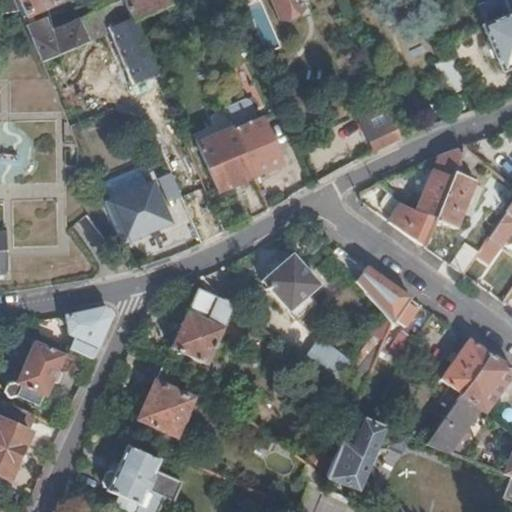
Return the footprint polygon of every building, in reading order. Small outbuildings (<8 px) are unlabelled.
[(0,0),(0,16),(20,15),(13,0),(0,0)] [(13,0),(20,15),(22,18),(57,2),(56,0),(13,0)] [(132,23),(122,0),(102,0),(90,5),(94,14),(49,34),(44,20),(26,28),(42,65),(113,34),(140,97),(160,88),(132,23)] [(164,0),(122,0),(132,23),(168,9),(164,0)] [(177,0),(164,0),(168,9),(179,4),(177,0)] [(298,4),(309,0),(270,0),(279,21),(301,12),(298,4)] [(501,74),(511,69),(511,20),(509,14),(479,25),(501,74)] [(456,118),(474,111),(450,58),(434,64),(456,118)] [(223,65),(208,70),(219,96),(233,89),(223,65)] [(225,110),(229,117),(243,110),(248,125),(259,121),(252,104),(250,102),(247,101),(244,101),(225,110)] [(372,154),(399,141),(383,105),(357,116),(372,154)] [(243,110),(229,117),(233,129),(254,179),(281,168),(262,119),(259,121),(248,125),(243,110)] [(254,179),(233,129),(197,145),(217,194),(254,179)] [(458,159),(463,146),(436,158),(414,211),(434,220),(455,167),(458,159)] [(463,146),(458,159),(473,169),(476,165),(463,146)] [(455,167),(434,220),(454,229),(474,181),(459,174),(461,169),(455,167)] [(170,175),(154,181),(165,205),(180,198),(170,175)] [(408,192),(390,178),(376,185),(388,193),(400,203),(408,192)] [(154,181),(104,203),(123,248),(174,226),(165,205),(154,181)] [(391,217),(400,203),(388,193),(381,203),(381,210),(391,217)] [(422,248),(434,220),(414,211),(400,203),(391,217),(389,224),(422,248)] [(511,219),(507,212),(480,250),(492,259),(511,232),(511,219)] [(463,243),(448,265),(462,275),(478,253),(463,243)] [(318,286),(292,256),(260,283),(297,323),(316,306),(308,296),(318,286)] [(391,324),(403,296),(364,268),(353,282),(391,324)] [(205,366),(230,308),(194,292),(170,350),(205,366)] [(74,339),(69,351),(92,362),(111,319),(102,310),(63,318),(67,337),(74,339)] [(388,351),(401,360),(414,340),(402,330),(388,351)] [(336,386),(354,361),(321,336),(303,361),(336,386)] [(452,395),(458,399),(460,397),(489,355),(468,340),(440,380),(455,391),(452,395)] [(41,397),(44,398),(62,360),(30,345),(12,384),(20,389),(15,397),(37,407),(41,397)] [(487,410),(511,373),(511,371),(489,355),(460,397),(478,410),(483,414),(487,410)] [(197,384),(162,367),(138,420),(173,437),(197,384)] [(458,399),(427,444),(450,453),(465,430),(474,416),(478,410),(460,397),(458,399)] [(26,433),(33,418),(3,404),(0,412),(0,477),(7,481),(28,433),(26,433)] [(364,420),(376,424),(380,413),(357,404),(352,415),(364,420)] [(479,419),(483,414),(478,410),(474,416),(479,419)] [(341,443),(326,478),(358,492),(385,428),(376,424),(364,420),(352,448),(341,443)] [(465,430),(450,453),(458,456),(472,435),(465,430)] [(334,457),(321,445),(309,460),(323,471),(334,457)] [(117,498),(113,507),(123,511),(132,511),(135,507),(137,508),(144,489),(148,490),(153,480),(150,477),(154,468),(156,463),(125,448),(113,474),(111,472),(104,474),(100,484),(102,489),(106,491),(105,493),(117,498)] [(511,477),(511,451),(503,474),(511,477)] [(311,511),(325,479),(307,466),(301,478),(310,482),(296,511),(311,511)] [(154,468),(150,477),(153,480),(148,490),(144,489),(137,508),(135,507),(132,511),(159,511),(166,498),(175,502),(184,482),(154,468)] [(502,499),(511,503),(511,477),(502,499)] [(315,511),(345,511),(348,506),(323,495),(315,511)]
